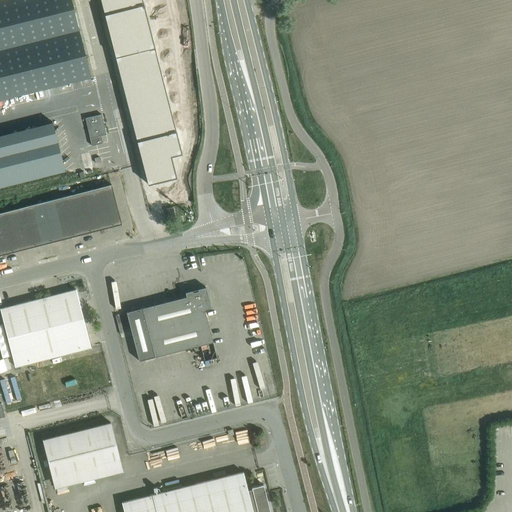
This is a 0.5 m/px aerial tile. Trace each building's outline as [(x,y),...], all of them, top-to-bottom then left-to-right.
[(0,0),(0,99),(91,77),(71,0),(0,0)] [(142,0),(101,0),(105,15),(144,5),(142,0)] [(144,5),(105,15),(110,36),(149,26),(144,5)] [(149,26),(110,36),(116,57),(154,47),(149,26)] [(154,47),(116,57),(121,78),(160,68),(154,47)] [(160,68),(121,78),(126,99),(165,89),(160,68)] [(165,89),(126,99),(132,120),(170,111),(165,89)] [(170,111),(132,120),(137,141),(176,132),(170,111)] [(106,134),(102,114),(85,117),(92,145),(102,143),(101,135),(106,134)] [(77,172),(66,122),(40,128),(51,177),(77,172)] [(176,132),(137,141),(142,163),(148,185),(176,178),(171,156),(181,154),(176,132)] [(122,224),(111,184),(92,189),(102,229),(122,224)] [(102,229),(92,189),(72,194),(83,234),(102,229)] [(83,234),(72,194),(53,199),(63,239),(83,234)] [(63,239),(53,199),(33,204),(44,244),(63,239)] [(44,244),(33,204),(14,209),(24,249),(44,244)] [(176,218),(173,207),(167,208),(170,219),(176,218)] [(24,249),(14,209),(0,212),(0,234),(5,254),(24,249)] [(186,296),(142,308),(126,312),(139,360),(213,341),(204,309),(211,307),(205,287),(199,288),(198,291),(194,292),(192,290),(185,292),(186,296)] [(76,289),(0,308),(15,366),(91,347),(76,289)] [(110,420),(43,439),(53,482),(121,465),(110,420)] [(270,511),(264,484),(251,487),(252,489),(248,490),(243,471),(122,502),(124,511),(270,511)]
